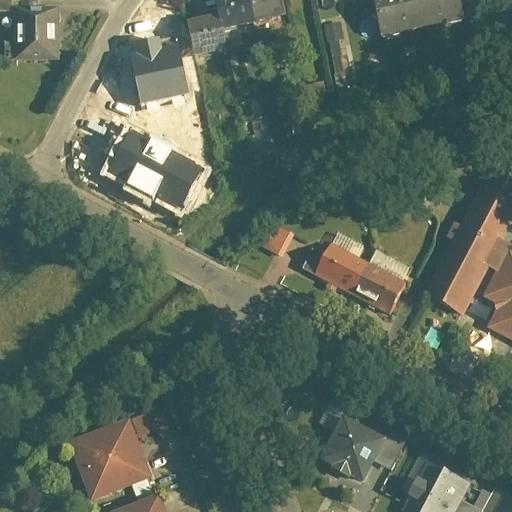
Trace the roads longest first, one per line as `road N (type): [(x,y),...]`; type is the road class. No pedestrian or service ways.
road 1 (residential): [(238,297),(511,441)]
road 2 (residential): [(42,179),(238,297)]
road 3 (residential): [(289,511),(230,368),(227,339),(238,297)]
road 4 (residential): [(42,179),(99,57),(137,0)]
